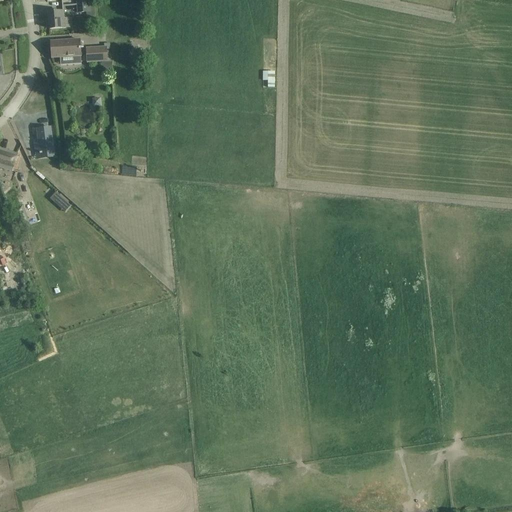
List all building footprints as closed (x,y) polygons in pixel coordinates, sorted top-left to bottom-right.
[(93,4),(77,5),(77,14),(86,13),(87,18),(94,17),(93,4)] [(64,20),(64,12),(48,13),(50,30),(71,28),(70,19),(64,20)] [(81,56),(80,40),(51,42),(52,58),(81,56)] [(108,62),(107,47),(86,49),(87,63),(108,62)] [(265,70),(264,80),(270,81),(270,87),(276,87),(277,71),(265,70)] [(37,159),(36,153),(53,151),(50,127),(37,129),(38,142),(34,143),(36,159),(37,159)] [(0,168),(12,172),(18,155),(0,148),(0,168)] [(29,224),(23,205),(11,209),(17,228),(29,224)]
